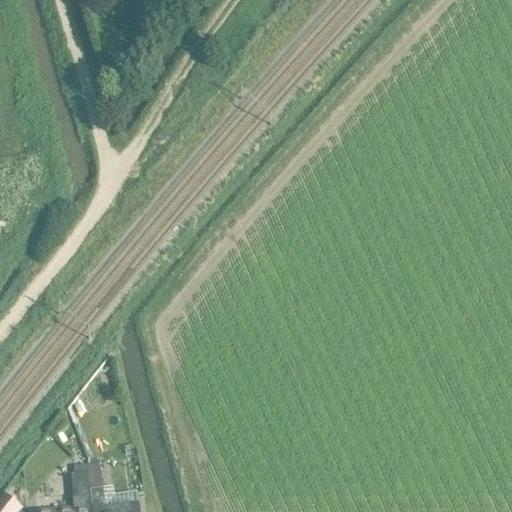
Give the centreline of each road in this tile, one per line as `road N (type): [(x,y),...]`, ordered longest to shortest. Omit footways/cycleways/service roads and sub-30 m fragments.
road 1 (residential): [(0,334),(102,199),(110,167),(61,0)]
road 2 (track): [(110,167),(231,0)]
